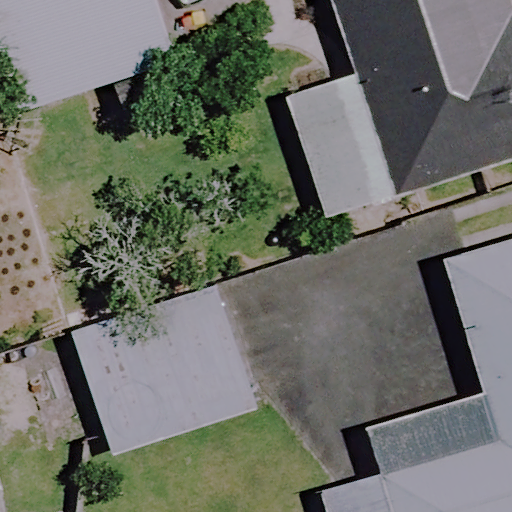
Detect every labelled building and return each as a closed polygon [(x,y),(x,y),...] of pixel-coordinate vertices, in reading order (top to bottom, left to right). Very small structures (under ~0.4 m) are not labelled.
[(181,52),(163,0),(0,0),(0,20),(30,105),(181,52)] [(511,0),(359,0),(379,62),(308,85),(347,205),(511,151),(511,0)] [(511,511),(511,235),(443,257),(500,440),(322,495),(327,511),(511,511)] [(253,407),(211,278),(70,324),(112,453),(253,407)] [(72,433),(48,365),(0,381),(0,448),(3,457),(72,433)]
